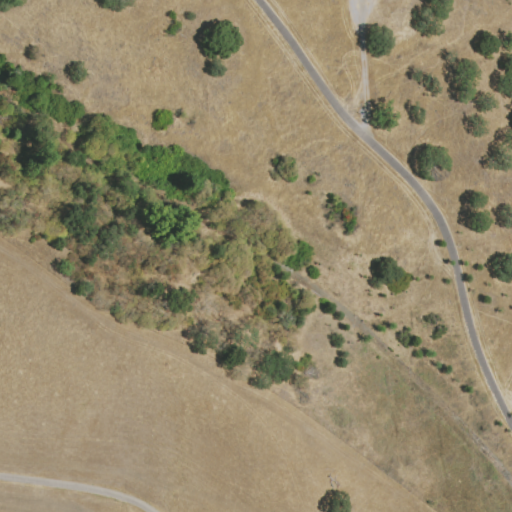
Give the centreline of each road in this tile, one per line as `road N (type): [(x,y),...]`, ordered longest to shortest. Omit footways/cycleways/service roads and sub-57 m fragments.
road 1 (track): [(511,483),(469,431),(298,269),(112,178),(0,103)]
road 2 (track): [(511,423),(431,206),(336,106),(261,0)]
road 3 (track): [(148,511),(113,493),(0,475)]
road 4 (track): [(360,0),(366,137)]
